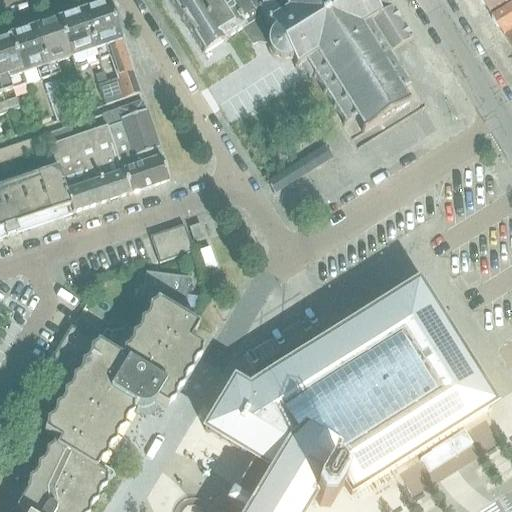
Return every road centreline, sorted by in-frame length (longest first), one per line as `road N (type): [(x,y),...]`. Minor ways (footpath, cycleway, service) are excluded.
road 1 (residential): [(121,511),(252,299),(290,254)]
road 2 (residential): [(290,254),(505,122)]
road 3 (residential): [(233,184),(226,155),(127,0)]
road 4 (residential): [(35,258),(233,184)]
road 5 (residential): [(0,387),(49,305),(35,258)]
road 6 (residential): [(505,122),(432,0)]
